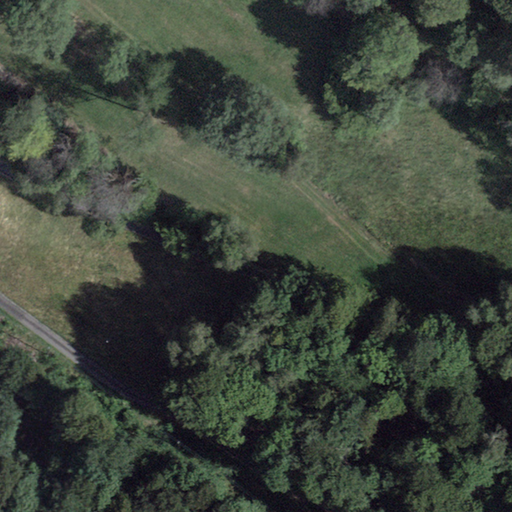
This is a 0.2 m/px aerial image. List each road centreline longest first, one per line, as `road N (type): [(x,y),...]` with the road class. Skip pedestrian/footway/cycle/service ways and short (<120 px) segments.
road 1 (track): [(0,166),(292,291),(387,319),(511,340)]
road 2 (unclassified): [(0,302),(124,393),(291,461),(369,511)]
